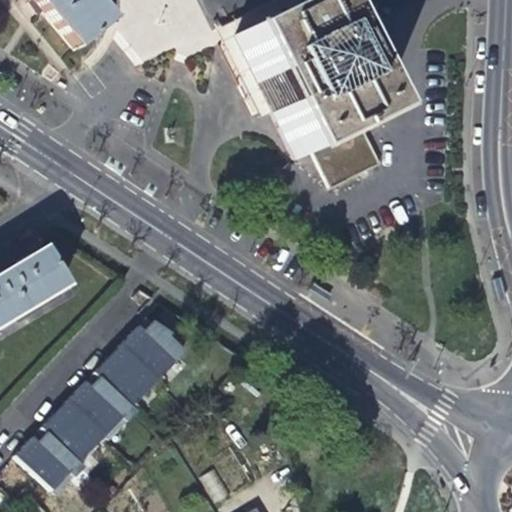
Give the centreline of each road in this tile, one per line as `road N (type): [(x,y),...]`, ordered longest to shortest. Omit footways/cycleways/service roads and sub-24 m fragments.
road 1 (tertiary): [(492,455),(0,128)]
road 2 (tertiary): [(502,0),(500,188),(511,242)]
